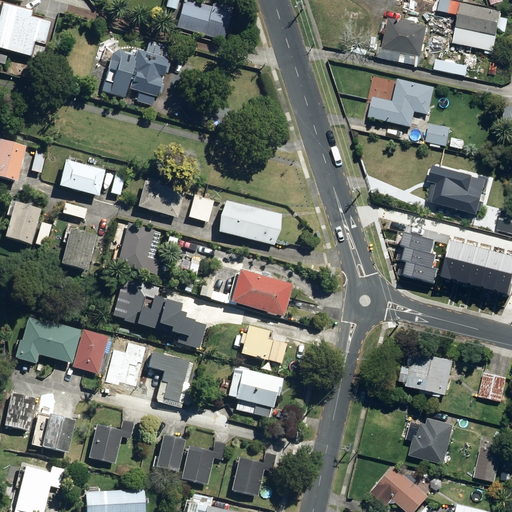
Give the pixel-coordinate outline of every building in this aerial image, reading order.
[(17,8),(18,3),(8,0),(1,0),(0,4),(0,3),(0,50),(24,56),(28,42),(40,44),(45,21),(25,16),(26,10),(17,8)] [(168,0),(166,7),(181,11),(183,0),(168,0)] [(185,1),(177,28),(224,41),(231,14),(185,1)] [(506,33),(509,20),(500,18),(501,13),(440,1),(438,13),(459,17),(453,45),(493,53),(498,32),(506,33)] [(377,58),(421,68),(429,27),(417,25),(417,22),(406,20),(406,22),(390,19),(384,49),(379,48),(377,58)] [(115,49),(102,90),(127,97),(129,88),(140,92),(137,100),(154,106),(172,47),(150,41),(146,51),(137,48),(135,55),(115,49)] [(433,69),(453,73),(454,65),(434,61),(433,69)] [(488,73),(496,75),(498,65),(491,63),(488,73)] [(369,120),(414,129),(417,114),(431,117),(437,88),(399,80),(395,103),(374,98),(369,120)] [(191,109),(170,103),(167,114),(188,120),(191,109)] [(426,143),(447,148),(451,129),(430,124),(426,143)] [(464,141),(451,140),(450,149),(464,150),(464,141)] [(0,179),(17,184),(26,149),(0,142),(0,179)] [(31,172),(42,174),(47,153),(37,150),(31,172)] [(56,187),(97,198),(104,172),(63,161),(56,187)] [(434,205),(479,217),(488,183),(474,180),(474,178),(435,167),(430,183),(440,186),(434,205)] [(111,194),(121,197),(128,174),(117,171),(111,194)] [(137,207),(177,219),(184,193),(144,182),(137,207)] [(188,218),(208,224),(215,202),(195,196),(188,218)] [(45,249),(52,227),(38,223),(41,211),(15,203),(4,239),(31,247),(32,244),(45,249)] [(217,233),(274,247),(282,217),(225,203),(217,233)] [(62,215),(85,221),(87,210),(65,205),(62,215)] [(498,231),(511,234),(511,214),(502,212),(498,231)] [(116,266),(144,275),(157,233),(129,225),(116,266)] [(60,266),(86,274),(96,238),(70,231),(60,266)] [(434,240),(403,232),(400,246),(404,247),(430,254),(434,240)] [(463,243),(450,240),(440,277),(453,280),(463,243)] [(463,243),(453,280),(467,284),(476,247),(463,243)] [(430,254),(404,247),(401,260),(406,261),(432,268),(436,255),(430,254)] [(490,250),(476,247),(467,284),(481,287),(490,250)] [(490,250),(481,287),(494,291),(504,254),(490,250)] [(511,273),(511,255),(504,254),(494,291),(507,294),(511,273)] [(432,268),(406,261),(403,275),(433,282),(437,269),(432,268)] [(276,317),(284,319),(293,287),(238,272),(230,301),(229,301),(230,296),(228,295),(227,297),(222,296),(222,294),(218,292),(217,294),(213,293),(214,291),(203,287),(200,297),(212,300),(211,301),(229,306),(230,304),(267,314),(267,315),(276,318),(276,317)] [(184,292),(191,294),(193,286),(186,284),(184,292)] [(232,322),(242,324),(245,314),(235,312),(232,322)] [(36,357),(71,366),(80,333),(43,323),(43,325),(25,320),(20,342),(18,342),(13,360),(34,366),(36,357)] [(268,342),(270,334),(248,328),(246,336),(242,335),(240,345),(243,346),(241,356),(267,363),(268,362),(270,352),(273,344),(268,342)] [(75,370),(98,376),(108,340),(81,333),(71,369),(75,370)] [(282,366),(287,345),(274,341),(268,362),(282,366)] [(161,405),(183,410),(195,365),(173,359),(173,360),(145,352),(141,368),(153,371),(163,374),(160,384),(167,385),(161,405)] [(403,387),(443,396),(450,362),(410,354),(409,357),(406,357),(404,367),(400,367),(397,382),(404,383),(403,387)] [(237,412),(270,419),(271,413),(275,397),(278,399),(283,381),(241,371),(241,372),(234,370),(227,398),(234,399),(234,401),(240,402),(239,407),(237,412)] [(127,387),(137,389),(140,374),(131,372),(127,387)] [(477,397),(499,402),(504,378),(482,373),(477,397)] [(2,425),(26,430),(33,398),(22,396),(9,394),(2,425)] [(39,447),(66,453),(72,419),(63,417),(45,414),(39,447)] [(407,456),(442,465),(451,426),(425,419),(423,424),(418,423),(415,436),(412,436),(407,456)] [(84,458),(111,464),(117,437),(126,439),(130,423),(117,421),(115,432),(91,426),(84,458)] [(150,468),(172,473),(179,441),(157,436),(150,468)] [(176,479),(203,485),(209,458),(220,461),(223,444),(220,444),(210,441),(208,452),(184,446),(176,479)] [(472,478),(492,482),(499,452),(479,447),(472,478)] [(227,491),(254,497),(259,470),(269,472),(272,456),(260,453),(258,464),(234,458),(227,491)] [(125,475),(136,477),(137,469),(127,467),(125,475)] [(390,500),(403,511),(412,511),(426,497),(390,467),(368,493),(384,507),(390,500)] [(13,511),(16,511),(43,511),(49,487),(56,489),(60,490),(62,478),(22,469),(13,511)] [(429,488),(435,491),(440,488),(440,482),(435,479),(429,482),(429,488)] [(143,511),(143,490),(83,493),(84,511),(143,511)] [(226,511),(194,505),(194,501),(183,499),(180,511),(226,511)]
